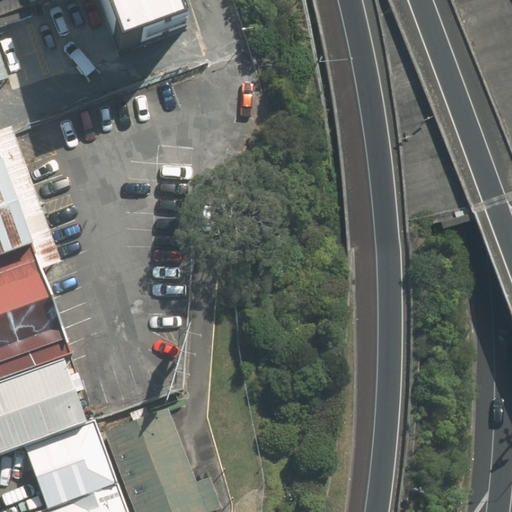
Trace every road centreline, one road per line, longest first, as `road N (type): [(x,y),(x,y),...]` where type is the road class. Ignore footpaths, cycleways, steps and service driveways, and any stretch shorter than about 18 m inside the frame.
road 1 (motorway): [(378,511),(392,367),(388,234),(350,0)]
road 2 (motorway): [(497,511),(501,445),(454,0)]
road 3 (motorway): [(511,233),(422,0)]
